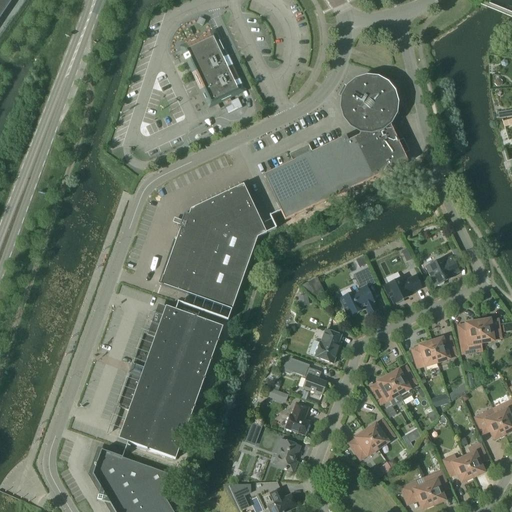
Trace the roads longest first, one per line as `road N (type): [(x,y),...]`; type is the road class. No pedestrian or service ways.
road 1 (unclassified): [(346,25),(338,67),(316,101),(145,188),(50,451),(50,474),(71,511)]
road 2 (residential): [(325,511),(310,481),(359,348),(481,282)]
road 3 (secondary): [(0,273),(100,0)]
road 4 (unclassified): [(481,282),(438,186),(397,15)]
road 5 (secondary): [(90,0),(0,241)]
